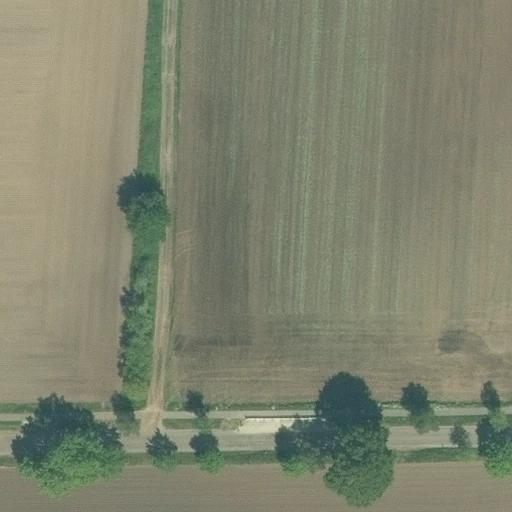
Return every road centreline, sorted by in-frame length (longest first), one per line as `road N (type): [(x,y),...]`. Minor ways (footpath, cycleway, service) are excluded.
road 1 (tertiary): [(0,447),(511,440)]
road 2 (track): [(167,0),(141,446)]
